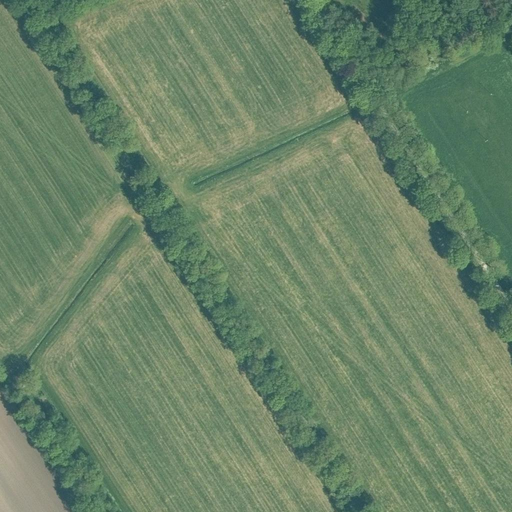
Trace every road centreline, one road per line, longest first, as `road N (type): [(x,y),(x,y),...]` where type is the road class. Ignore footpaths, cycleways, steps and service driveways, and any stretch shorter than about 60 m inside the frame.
road 1 (track): [(362,511),(21,0)]
road 2 (unclassified): [(310,0),(511,306)]
